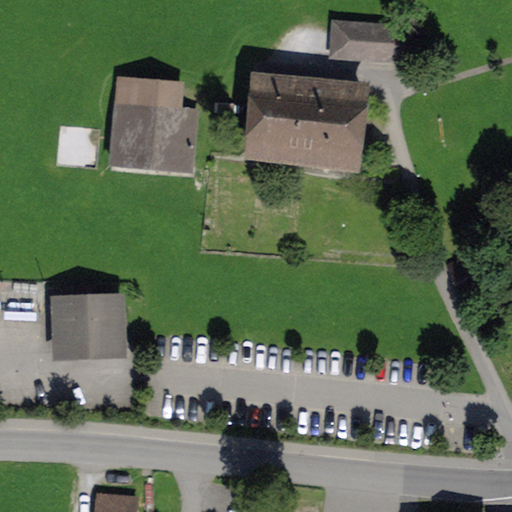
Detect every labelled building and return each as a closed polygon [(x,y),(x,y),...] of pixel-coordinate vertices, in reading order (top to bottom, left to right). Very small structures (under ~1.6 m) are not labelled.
[(338,26),(336,53),(402,58),(402,54),(420,55),(421,32),(338,26)] [(251,154),(353,167),(362,91),(258,81),(251,154)] [(112,159),(191,166),(195,115),(176,114),(178,88),(119,83),(112,159)] [(448,267),(466,297),(488,282),(470,254),(448,267)] [(74,298),(74,303),(57,304),(57,323),(64,322),(65,349),(115,348),(113,302),(100,303),(99,297),(74,298)] [(67,511),(68,469),(0,468),(0,511),(18,511),(67,511)] [(101,498),(99,511),(131,511),(133,500),(101,498)]
